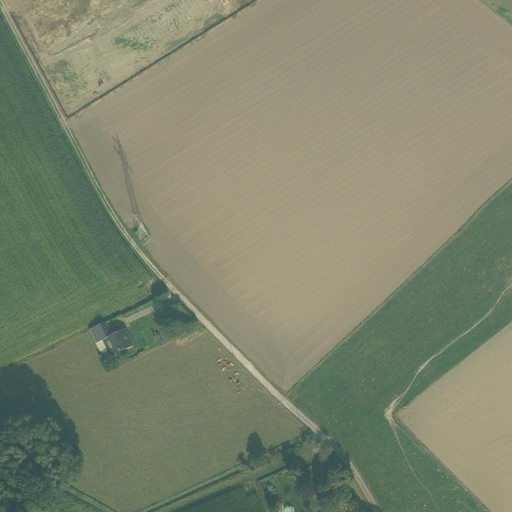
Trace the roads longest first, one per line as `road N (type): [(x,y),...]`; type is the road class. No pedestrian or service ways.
road 1 (unclassified): [(376,511),(352,470),(151,267)]
road 2 (track): [(138,247),(0,11)]
